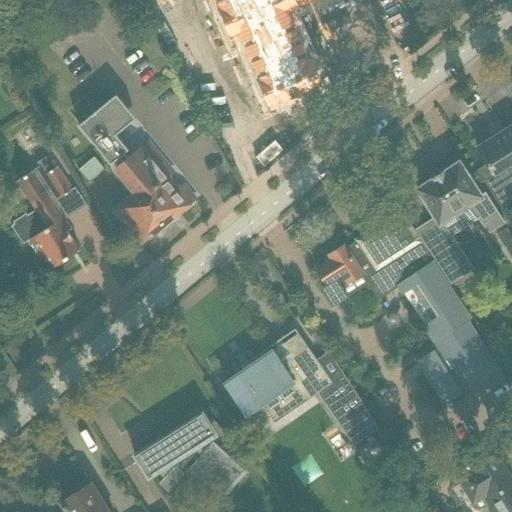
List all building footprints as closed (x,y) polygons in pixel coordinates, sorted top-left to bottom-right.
[(214,0),(220,11),(218,11),(230,38),(234,48),(243,44),(258,81),(257,82),(269,108),(290,99),(291,101),(293,100),(292,98),(299,95),(300,97),(302,96),(301,94),(321,85),(321,86),(322,85),(311,59),(310,59),(290,12),(308,4),(308,5),(320,0),(214,0)] [(128,150),(115,134),(135,118),(116,95),(97,111),(96,110),(78,125),(111,164),(121,156),(126,161),(115,170),(136,194),(114,212),(140,244),(195,199),(178,178),(174,180),(165,169),(168,167),(148,142),(130,157),(126,152),(128,150)] [(477,170),(488,187),(494,197),(497,195),(495,191),(511,179),(511,169),(509,165),(511,163),(511,125),(477,148),(487,163),(477,170)] [(67,232),(71,230),(53,203),(72,190),(49,156),(37,163),(39,166),(17,181),(36,210),(27,216),(26,214),(13,223),(15,224),(11,226),(23,244),(28,241),(48,271),(80,251),(67,232)] [(94,156),(78,170),(89,182),(104,169),(94,156)] [(505,223),(485,191),(479,195),(459,164),(444,173),(443,171),(431,178),(433,181),(418,190),(440,224),(468,206),(489,232),(505,223)] [(390,208),(391,208),(390,207),(380,213),(381,214),(382,214),(385,219),(354,239),(355,241),(345,248),(344,245),(329,255),(331,258),(326,260),(328,264),(317,271),(326,284),(322,287),(334,306),(367,285),(378,301),(400,287),(430,334),(419,341),(428,355),(416,362),(445,406),(500,370),(463,313),(466,311),(422,243),(423,242),(401,209),(394,213),(390,208)] [(452,283),(476,268),(454,234),(430,249),(449,277),(452,283)] [(292,383),(305,401),(322,390),(360,445),(369,439),(372,442),(377,439),(374,435),(382,430),(384,433),(385,433),(328,351),(327,352),(328,353),(317,360),(306,344),(305,345),(306,347),(281,364),(272,351),(225,384),(247,414),(292,383)] [(205,450),(201,447),(211,435),(215,434),(214,433),(220,427),(211,419),(208,423),(202,413),(135,456),(147,476),(156,471),(164,478),(159,483),(168,492),(184,474),(180,470),(197,451),(202,456),(196,463),(226,489),(241,471),(211,444),(205,450)] [(496,439),(454,470),(460,479),(474,502),(478,508),(488,506),(491,511),(511,511),(511,481),(497,457),(505,453),(496,439)] [(108,511),(91,484),(61,503),(66,511),(108,511)]
